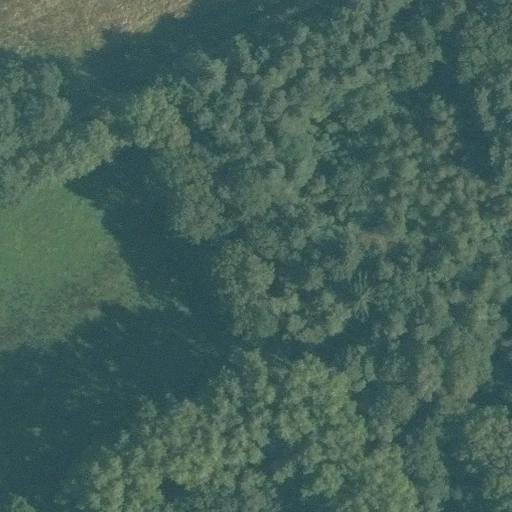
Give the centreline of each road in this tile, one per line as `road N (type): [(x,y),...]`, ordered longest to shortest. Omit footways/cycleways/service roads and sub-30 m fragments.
road 1 (track): [(423,511),(367,465),(145,86)]
road 2 (track): [(317,0),(145,86)]
road 3 (track): [(145,86),(0,154)]
